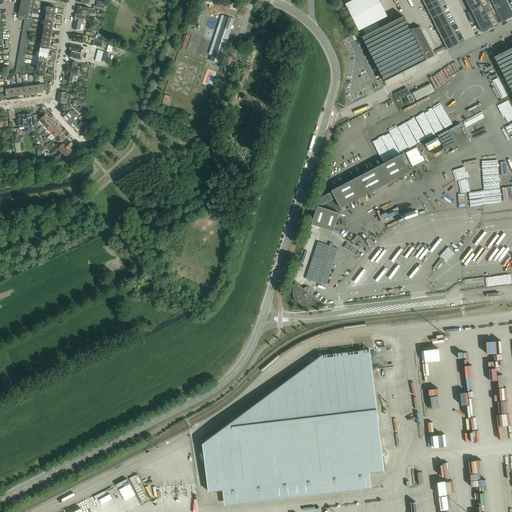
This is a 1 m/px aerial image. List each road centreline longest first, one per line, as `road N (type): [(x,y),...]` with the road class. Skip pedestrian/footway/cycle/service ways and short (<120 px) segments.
road 1 (tertiary): [(262,318),(336,78),(312,24),(268,0)]
road 2 (tertiary): [(0,500),(218,386),(246,358),(262,318)]
road 3 (unclassified): [(445,302),(262,318)]
